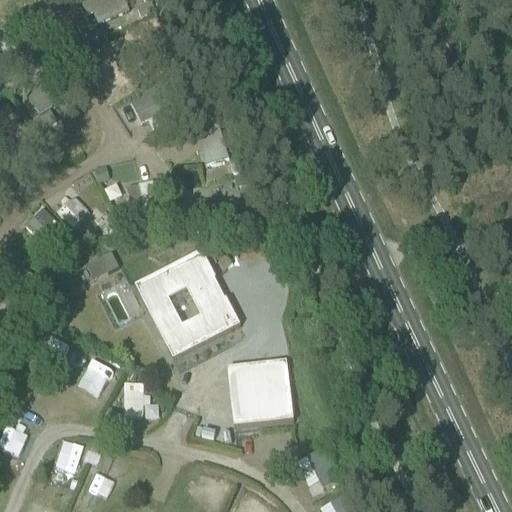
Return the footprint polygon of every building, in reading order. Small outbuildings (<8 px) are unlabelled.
[(93,16),(98,28),(125,16),(121,6),(125,4),(123,0),(110,0),(84,12),(87,19),(93,16)] [(158,0),(156,0),(136,9),(142,21),(163,11),(158,0)] [(133,32),(92,57),(107,81),(148,55),(133,32)] [(27,99),(40,118),(69,99),(56,79),(27,99)] [(211,96),(200,102),(206,114),(217,108),(211,96)] [(0,111),(0,123),(13,115),(8,107),(0,111)] [(32,127),(39,138),(58,125),(50,114),(32,127)] [(190,130),(187,118),(174,122),(177,134),(190,130)] [(194,131),(205,169),(228,163),(216,124),(194,131)] [(61,164),(80,152),(64,125),(44,136),(61,164)] [(21,174),(45,161),(26,128),(2,142),(21,174)] [(76,143),(83,153),(97,143),(90,133),(76,143)] [(242,163),(230,167),(233,178),(246,174),(242,163)] [(106,170),(95,173),(98,186),(109,183),(106,170)] [(234,181),(237,192),(249,188),(245,177),(234,181)] [(137,186),(143,217),(159,214),(153,183),(137,186)] [(57,214),(74,230),(89,214),(72,198),(57,214)] [(233,220),(233,219),(233,204),(195,204),(195,238),(236,237),(236,220),(233,220)] [(243,222),(247,233),(258,229),(254,218),(243,222)] [(85,226),(77,233),(84,241),(92,234),(85,226)] [(73,252),(61,247),(56,261),(68,266),(73,252)] [(184,287),(197,316),(157,335),(163,348),(161,348),(167,361),(227,332),(226,330),(230,328),(231,330),(237,327),(224,298),(221,299),(211,279),(214,278),(200,249),(130,283),(136,295),(137,294),(143,307),(184,287)] [(18,262),(7,257),(3,265),(14,270),(18,262)] [(48,287),(23,275),(4,314),(29,327),(48,287)] [(64,301),(61,310),(68,312),(71,304),(64,301)] [(0,332),(0,364),(10,370),(24,346),(0,332)] [(94,364),(82,394),(103,402),(114,371),(94,364)] [(286,366),(228,373),(234,431),(293,424),(286,366)] [(131,375),(127,381),(133,385),(137,378),(131,375)] [(0,383),(0,388),(10,394),(15,385),(3,378),(0,383)] [(122,419),(157,420),(158,408),(142,408),(142,386),(123,386),(122,419)] [(33,423),(37,404),(15,399),(10,418),(33,423)] [(0,437),(0,459),(15,465),(22,444),(0,437)] [(66,486),(73,466),(53,459),(46,479),(66,486)] [(310,501),(337,489),(327,467),(299,480),(310,501)] [(206,484),(201,500),(219,506),(224,489),(206,484)] [(30,503),(26,511),(53,511),(54,511),(30,503)]
